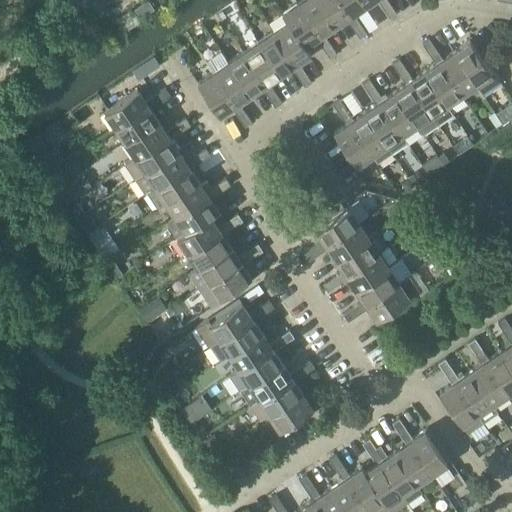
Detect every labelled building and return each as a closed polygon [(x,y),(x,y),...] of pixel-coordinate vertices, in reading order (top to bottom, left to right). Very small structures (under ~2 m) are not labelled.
[(148,0),(143,0),(134,6),(140,15),(153,6),(148,0)] [(335,24),(318,0),(298,0),(297,1),(320,34),(323,32),(335,24)] [(353,26),(360,21),(353,12),(350,14),(340,0),(318,0),(335,24),(346,17),(353,26)] [(365,4),(361,0),(340,0),(350,14),(353,12),(365,4)] [(323,46),(330,42),(323,32),(320,34),(297,1),(282,12),(287,20),(288,20),(305,44),(316,37),(323,46)] [(390,1),(382,6),(389,16),(396,12),(390,1)] [(311,52),(305,44),(288,20),(287,20),(273,30),(295,63),(298,61),(311,52)] [(360,21),(353,26),(359,36),(367,32),(360,21)] [(298,75),(305,70),(298,61),(295,63),(273,30),(258,40),(280,73),(291,65),(298,75)] [(429,52),(436,48),(429,37),(422,42),(429,52)] [(470,39),(455,49),(477,82),(484,92),(501,80),(484,55),(482,57),(470,39)] [(280,73),(258,40),(243,50),(266,83),(269,81),(280,73)] [(330,42),(323,46),(330,57),(337,52),(330,42)] [(436,48),(429,52),(436,62),(440,59),(462,92),(477,82),(455,49),(443,57),(436,48)] [(268,95),(275,90),(269,81),(266,83),(243,50),(228,60),(250,93),(262,85),(268,95)] [(220,52),(207,60),(213,70),(235,103),(239,101),(250,93),(228,60),(221,51),(220,52)] [(399,73),(406,68),(399,58),(392,62),(399,73)] [(425,69),(447,102),(462,92),(440,59),(436,62),(425,69)] [(406,68),(399,73),(406,82),(410,79),(432,112),(439,122),(453,113),(454,112),(447,102),(425,69),(413,77),(406,68)] [(238,115),(245,110),(239,101),(235,103),(213,70),(197,81),(219,114),(232,105),(238,115)] [(305,70),(298,75),(305,85),(312,80),(305,70)] [(369,93),(377,88),(370,78),(362,82),(369,93)] [(432,112),(410,79),(406,82),(395,89),(417,123),(424,132),(439,122),(432,112)] [(155,93),(160,101),(170,94),(165,87),(155,93)] [(137,88),(104,110),(115,126),(148,104),(146,100),(137,88)] [(377,88),(369,93),(376,102),(380,99),(402,133),(417,123),(395,89),(383,97),(377,88)] [(275,90),(268,95),(275,105),(282,100),(275,90)] [(160,101),(155,93),(146,100),(148,104),(115,126),(125,141),(158,119),(150,107),(160,101)] [(340,113),(347,108),(340,98),(333,102),(340,113)] [(393,151),(408,141),(402,133),(380,99),(376,102),(365,109),(387,143),(393,151)] [(511,116),(511,100),(496,112),(503,123),(511,116)] [(347,108),(340,113),(346,122),(349,120),(372,153),(377,161),(393,151),(387,143),(365,109),(353,118),(347,108)] [(245,110),(238,115),(245,125),(252,121),(245,110)] [(496,127),(503,123),(496,112),(494,110),(488,115),(496,127)] [(175,123),(180,130),(190,123),(185,116),(175,123)] [(158,119),(125,141),(135,156),(168,134),(166,130),(158,119)] [(359,169),(375,158),(372,153),(349,120),(346,122),(334,131),(359,169)] [(180,130),(175,123),(166,130),(168,134),(135,156),(124,163),(134,179),(179,149),(170,137),(180,130)] [(196,153),(200,160),(210,153),(206,146),(196,153)] [(179,149),(134,179),(144,193),(189,164),(186,160),(179,149)] [(200,160),(196,153),(186,160),(189,164),(144,193),(154,209),(166,201),(199,179),(190,167),(200,160)] [(215,183),(220,190),(230,183),(226,176),(215,183)] [(199,179),(166,201),(176,216),(209,194),(206,190),(199,179)] [(220,190),(215,183),(206,190),(209,194),(176,216),(165,223),(175,237),(177,235),(185,230),(210,214),(219,209),(211,197),(220,190)] [(313,246),(318,253),(328,246),(326,242),(358,220),(348,205),(315,227),(323,239),(313,246)] [(228,219),(232,226),(243,219),(238,212),(228,219)] [(210,214),(185,230),(177,235),(188,252),(221,229),(218,225),(210,214)] [(232,226),(228,219),(218,225),(221,229),(188,252),(198,267),(231,245),(223,233),(232,226)] [(335,257),(368,235),(358,220),(326,242),(328,246),(335,257)] [(333,276),(338,282),(348,276),(346,272),(379,250),(387,245),(377,230),(369,235),(368,235),(335,257),(343,269),(333,276)] [(248,249),(253,256),(263,249),(258,242),(248,249)] [(231,245),(198,267),(208,282),(241,260),(238,255),(231,245)] [(318,253),(313,246),(303,253),(308,260),(318,253)] [(253,256),(248,249),(238,255),(241,260),(208,282),(218,297),(251,275),(243,262),(253,256)] [(355,287),(388,265),(379,250),(346,272),(348,276),(355,287)] [(388,265),(355,287),(363,299),(354,305),(359,312),(368,306),(366,302),(399,280),(388,265)] [(399,280),(366,302),(368,306),(376,318),(419,289),(409,274),(399,280)] [(338,282),(333,276),(323,282),(328,290),(338,282)] [(163,309),(155,296),(138,307),(147,320),(163,309)] [(259,306),(264,313),(274,306),(269,299),(259,306)] [(241,300),(212,319),(210,316),(198,324),(211,344),(252,316),(249,312),(241,300)] [(359,312),(354,305),(343,312),(348,319),(359,312)] [(264,313),(259,306),(249,312),(252,316),(211,344),(221,359),(227,354),(262,331),(254,319),(264,313)] [(505,332),(511,327),(505,317),(498,321),(505,332)] [(279,336),(284,343),(294,336),(289,329),(279,336)] [(262,331),(227,354),(233,363),(237,369),(272,346),(269,342),(262,331)] [(284,343),(279,336),(269,342),(272,346),(237,369),(231,374),(241,389),(282,361),(274,349),(284,343)] [(475,352),(482,347),(475,337),(468,342),(475,352)] [(500,349),(511,367),(511,340),(511,341),(500,349)] [(511,367),(500,349),(488,357),(482,347),(475,352),(481,362),(484,359),(507,392),(511,400),(511,367)] [(445,372),(453,367),(446,356),(438,362),(445,372)] [(299,365),(304,372),(314,366),(309,358),(299,365)] [(470,369),(492,402),(507,392),(484,359),(481,362),(470,369)] [(282,361),(241,389),(251,404),(292,376),(289,372),(282,361)] [(304,372),(299,365),(289,372),(292,376),(251,404),(260,418),(269,412),(269,413),(302,391),(294,379),(304,372)] [(453,367),(445,372),(451,382),(455,379),(477,412),(483,421),(498,411),(492,402),(470,369),(459,376),(453,367)] [(439,390),(467,431),(483,421),(477,412),(455,379),(451,382),(439,390)] [(302,391),(269,413),(280,428),(312,406),(314,409),(324,402),(320,395),(310,402),(302,391)] [(399,432),(406,427),(399,417),(392,421),(399,432)] [(406,427),(399,432),(405,441),(408,440),(431,473),(447,461),(425,428),(413,437),(406,427)] [(369,452),(376,447),(369,437),(362,441),(369,452)] [(408,440),(405,441),(393,449),(416,483),(416,482),(431,473),(408,440)] [(376,447),(369,452),(376,461),(378,460),(406,501),(422,490),(416,482),(416,483),(393,449),(383,457),(376,447)] [(336,469),(343,464),(336,453),(329,458),(336,469)] [(391,511),(406,501),(378,460),(376,461),(365,469),(364,469),(383,498),(383,499),(390,508),(391,511)] [(343,464),(336,469),(342,478),(346,475),(370,511),(384,511),(390,508),(383,499),(383,498),(364,469),(365,469),(362,465),(350,473),(343,464)] [(307,489),(314,484),(306,473),(299,478),(307,489)] [(370,511),(346,475),(342,478),(331,486),(348,511),(370,511)] [(314,484),(307,489),(313,498),(316,496),(326,511),(348,511),(331,486),(320,493),(314,484)] [(276,509),(284,504),(276,493),(269,498),(276,509)] [(326,511),(316,496),(313,498),(301,506),(304,511),(326,511)]
